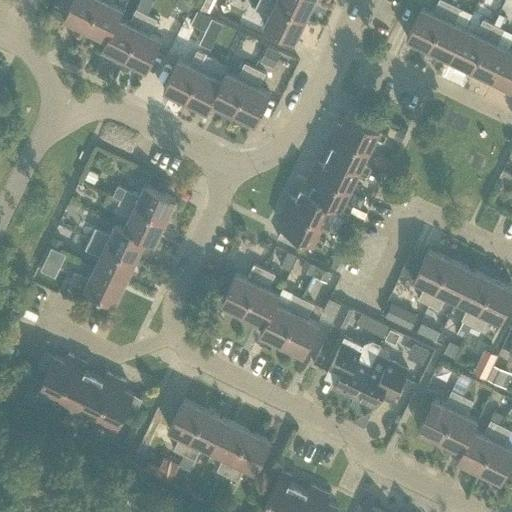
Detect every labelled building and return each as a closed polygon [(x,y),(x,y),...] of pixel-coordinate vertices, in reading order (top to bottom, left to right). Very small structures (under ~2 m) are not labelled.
[(71,0),(64,17),(85,28),(99,0),(71,0)] [(107,39),(118,17),(122,8),(111,3),(112,0),(99,0),(85,28),(107,39)] [(212,0),(194,0),(192,4),(207,12),(212,0)] [(294,40),(305,18),(266,0),(258,0),(255,7),(269,14),(264,26),(294,40)] [(266,0),(305,18),(313,0),(266,0)] [(406,37),(428,48),(450,3),(444,0),(438,0),(433,12),(421,6),(406,37)] [(150,7),(139,1),(136,8),(146,13),(150,7)] [(428,48),(450,58),(465,28),(471,13),(461,8),(450,3),(428,48)] [(206,12),(194,7),(188,18),(200,24),(206,12)] [(129,23),(118,17),(107,39),(103,48),(124,58),(146,13),(136,8),(129,23)] [(157,19),(146,13),(124,58),(146,69),(161,39),(150,33),(157,19)] [(499,13),(493,24),(498,26),(504,15),(499,13)] [(450,58),(472,69),(493,24),(483,19),(476,33),(465,28),(450,58)] [(472,69),(493,79),(508,49),(497,43),(504,29),(498,26),(493,24),(472,69)] [(511,50),(508,49),(493,79),(511,88),(511,50)] [(163,89),(185,100),(207,55),(197,50),(190,64),(178,58),(163,89)] [(207,111),(212,102),(221,80),(211,74),(218,60),(207,55),(185,100),(207,111)] [(233,112),(255,67),(244,62),(237,76),(226,71),(221,80),(212,102),(233,112)] [(265,72),(255,67),(233,112),(255,123),(270,92),(258,87),(265,72)] [(335,120),(330,130),(370,149),(376,136),(384,140),(387,133),(379,129),(369,124),(373,115),(352,104),(348,114),(347,113),(342,123),(335,120)] [(332,143),(328,153),(368,172),(371,166),(363,162),(370,149),(330,130),(326,140),(332,143)] [(365,179),(368,172),(328,153),(323,162),(317,159),(312,169),(351,188),(357,175),(365,179)] [(351,188),(312,169),(307,179),(313,182),(309,191),(349,211),(352,205),(344,201),(351,188)] [(125,188),(120,199),(165,220),(175,198),(145,184),(139,195),(125,188)] [(349,211),(300,187),(295,196),(289,193),(284,203),(323,222),(329,210),(346,218),(349,211)] [(124,227),(145,238),(154,242),(165,220),(120,199),(115,209),(129,216),(124,227)] [(317,235),(323,222),(284,203),(279,213),(285,217),(281,226),(282,227),(277,236),(298,246),(303,237),(313,242),(321,246),(325,239),(317,235)] [(135,259),(145,238),(124,227),(115,223),(109,234),(95,227),(90,238),(135,259)] [(125,281),(135,259),(90,238),(85,249),(99,255),(94,266),(125,281)] [(428,303),(450,258),(428,248),(413,278),(425,284),(418,298),(428,303)] [(457,299),(472,269),(450,258),(428,303),(439,309),(446,294),(457,299)] [(221,303),(242,313),(264,268),(253,263),(247,277),(235,272),(221,303)] [(114,303),(125,281),(94,266),(89,277),(74,271),(69,282),(114,303)] [(242,313),(264,323),(279,293),(268,288),(275,273),(264,268),(242,313)] [(472,325),(494,279),(472,269),(457,299),(468,305),(461,319),(472,325)] [(511,297),(511,288),(494,279),(472,325),(482,330),(489,315),(501,321),(511,297)] [(285,307),(275,302),(264,323),(259,332),(281,343),(303,298),(292,293),(285,307)] [(314,303),(303,298),(281,343),(304,354),(318,323),(307,318),(314,303)] [(354,310),(341,304),(332,322),(345,328),(354,310)] [(425,316),(416,312),(401,305),(394,318),(419,330),(425,316)] [(389,325),(362,312),(356,323),(384,336),(389,325)] [(362,345),(344,336),(327,370),(339,376),(333,386),(354,396),(380,345),(380,343),(372,340),(363,343),(362,345)] [(380,345),(354,396),(375,407),(380,396),(391,402),(408,367),(388,357),(388,349),(380,345)] [(497,355),(484,349),(473,372),(486,378),(497,355)] [(46,390),(59,396),(78,357),(67,352),(64,359),(54,354),(54,355),(44,351),(38,365),(47,369),(39,387),(35,395),(42,398),(46,390)] [(74,414),(94,373),(85,369),(88,362),(78,357),(59,396),(72,402),(68,411),(74,414)] [(509,371),(494,363),(486,379),(501,386),(509,371)] [(85,409),(98,415),(116,376),(106,371),(103,378),(94,373),(74,414),(81,417),(85,409)] [(142,398),(133,393),(133,392),(123,387),(127,381),(116,376),(98,415),(110,421),(106,429),(113,433),(114,432),(120,436),(124,428),(117,425),(126,407),(135,412),(142,398)] [(418,429),(440,439),(462,395),(452,389),(445,404),(433,398),(418,429)] [(440,439),(461,450),(473,429),(477,420),(466,414),(473,400),(462,395),(440,439)] [(184,454),(205,409),(184,398),(169,429),(180,434),(173,449),(184,454)] [(227,419),(205,409),(184,454),(194,459),(201,445),(213,450),(227,419)] [(495,410),(490,419),(498,423),(503,413),(495,410)] [(249,430),(227,419),(213,450),(223,455),(216,470),(227,475),(249,430)] [(483,434),(473,429),(461,450),(457,459),(479,470),(501,425),(498,423),(490,419),(483,434)] [(511,430),(501,425),(479,470),(501,480),(511,457),(511,447),(504,444),(511,430)] [(249,430),(227,475),(238,480),(245,465),(256,471),(271,440),(249,430)] [(158,478),(170,483),(179,464),(167,458),(158,478)] [(285,511),(298,486),(289,481),(292,475),(281,469),(262,509),(269,511),(285,511)] [(309,511),(321,489),(310,484),(307,490),(298,486),(285,511),(309,511)] [(328,500),(331,493),(321,489),(309,511),(333,511),(337,505),(328,500)]
